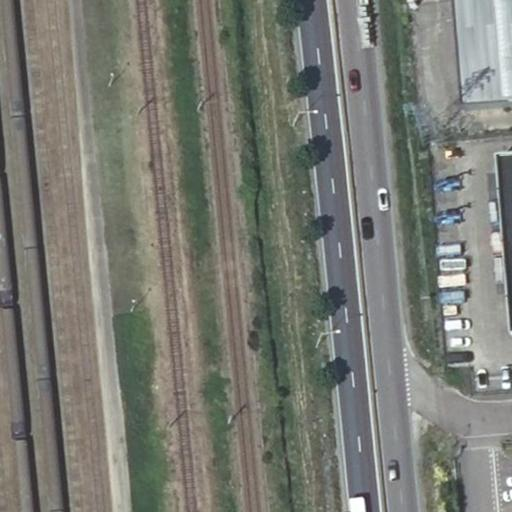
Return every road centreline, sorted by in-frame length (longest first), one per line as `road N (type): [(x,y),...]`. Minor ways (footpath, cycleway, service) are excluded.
road 1 (primary): [(308,0),(364,511)]
road 2 (primary): [(387,369),(352,0)]
road 3 (primary): [(401,511),(387,369)]
road 4 (residential): [(511,416),(459,412),(387,369)]
